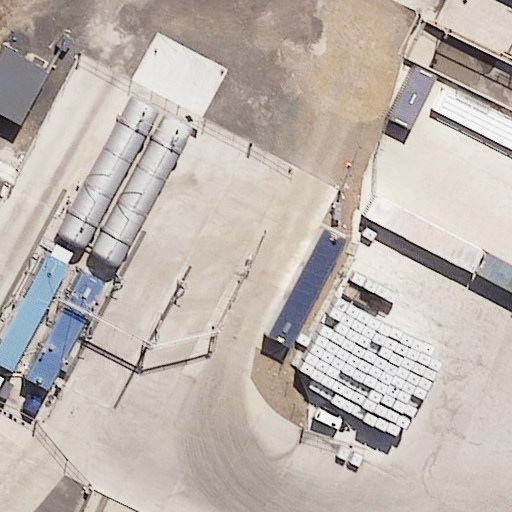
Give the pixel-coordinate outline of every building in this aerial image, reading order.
[(3,43),(0,48),(0,113),(21,125),(52,71),(3,43)] [(86,245),(161,109),(133,94),(59,230),(86,245)] [(161,109),(86,245),(121,264),(196,128),(161,109)] [(0,360),(10,366),(66,260),(36,244),(0,312),(0,360)] [(75,265),(19,371),(42,383),(98,277),(75,265)] [(131,511),(91,492),(81,511),(131,511)]
